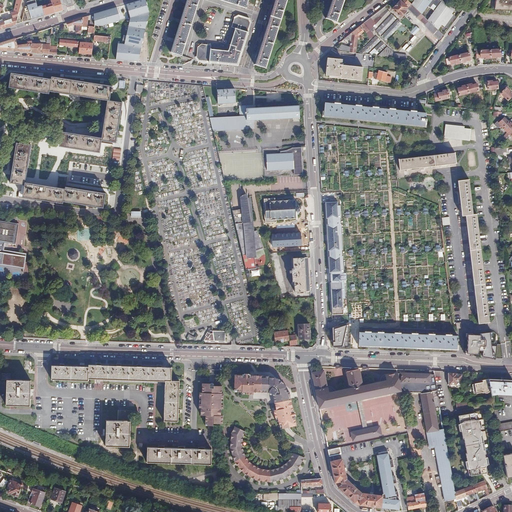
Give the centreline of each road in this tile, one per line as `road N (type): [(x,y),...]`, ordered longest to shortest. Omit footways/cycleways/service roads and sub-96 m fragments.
road 1 (tertiary): [(0,344),(303,355)]
road 2 (unclassified): [(305,81),(320,355)]
road 3 (residential): [(134,71),(119,206),(101,214),(0,197)]
road 4 (tertiary): [(320,355),(511,368)]
road 5 (tertiary): [(303,355),(329,487),(356,511)]
road 6 (tertiary): [(134,71),(0,59)]
